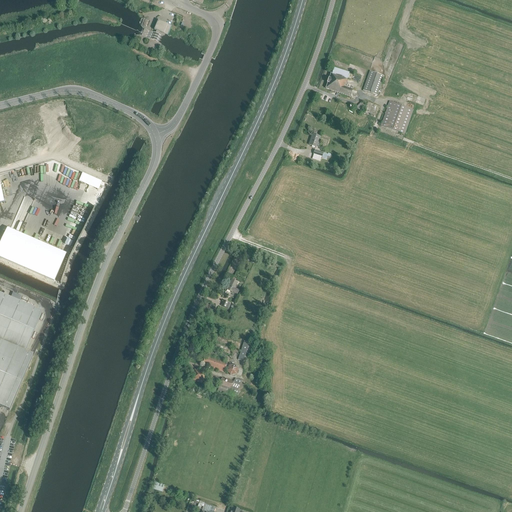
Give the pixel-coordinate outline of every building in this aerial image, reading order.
[(163,34),(168,36),(172,26),(167,24),(158,21),(154,30),(156,31),(156,33),(148,30),(145,37),(158,42),(161,35),(159,34),(160,32),(163,34)] [(347,78),(349,72),(334,67),(332,73),(330,72),(325,88),(355,99),(357,91),(353,90),(354,86),(346,83),(347,78)] [(363,91),(377,95),(384,76),(370,71),(363,91)] [(381,126),(405,134),(413,110),(389,101),(381,126)] [(356,108),(360,112),(364,108),(361,105),(362,104),(361,103),(360,104),(356,108)] [(308,145),(316,148),(320,136),(312,134),(308,145)] [(233,293),(237,295),(239,291),(235,288),(238,283),(231,280),(226,290),(233,293)] [(42,313),(0,295),(0,407),(9,411),(10,411),(33,356),(25,353),(42,313)] [(226,308),(229,309),(231,304),(228,302),(228,303),(223,300),(221,306),(226,308)] [(207,312),(213,314),(216,306),(210,304),(207,312)] [(238,360),(248,363),(254,345),(244,341),(238,360)] [(224,372),(224,371),(228,373),(230,376),(236,375),(238,369),(234,365),(227,363),(206,355),(203,365),(224,372)] [(191,380),(202,384),(206,374),(194,370),(191,380)] [(238,396),(240,390),(238,390),(242,380),(235,379),(233,382),(222,378),(218,391),(229,395),(232,396),(233,394),(238,396)] [(153,490),(162,493),(164,486),(155,483),(153,490)] [(186,511),(188,511),(193,511),(197,504),(190,502),(186,511)]
